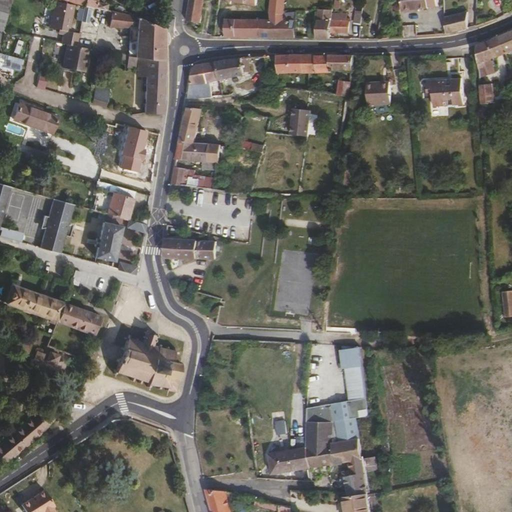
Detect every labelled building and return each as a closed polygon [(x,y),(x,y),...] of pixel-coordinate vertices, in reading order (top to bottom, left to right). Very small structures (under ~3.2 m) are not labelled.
[(0,0),(0,8),(9,11),(11,0),(0,0)] [(72,31),(77,4),(58,0),(57,0),(51,27),(61,28),(66,29),(66,33),(64,41),(66,41),(78,43),(81,32),(72,31)] [(98,2),(98,0),(72,0),(86,3),(85,5),(97,7),(107,9),(107,8),(108,4),(98,2)] [(191,0),(188,20),(201,22),(204,0),(191,0)] [(286,13),(287,0),(274,0),(272,12),(286,13)] [(438,7),(437,0),(402,0),(402,11),(405,11),(405,12),(413,12),(413,10),(420,9),(430,9),(430,8),(438,7)] [(166,57),(166,28),(141,17),(123,12),(112,9),(107,8),(107,9),(97,7),(94,22),(110,26),(138,26),(137,54),(140,55),(149,55),(166,57)] [(0,45),(1,45),(7,17),(9,11),(0,8),(0,45)] [(348,20),(349,14),(334,12),(334,10),(320,9),(318,37),(331,38),(332,31),(341,31),(350,32),(351,21),(348,20)] [(297,37),(298,16),(292,15),(292,20),(285,19),(286,13),(272,12),(272,19),(270,19),(263,19),(262,37),(297,37)] [(469,28),(469,13),(446,18),(444,36),(469,28)] [(262,37),(263,19),(259,19),(228,19),(227,36),(262,37)] [(511,49),(511,30),(500,36),(506,52),(511,49)] [(506,52),(500,36),(478,44),(480,67),(485,65),(483,61),(490,58),(506,52)] [(84,69),(88,45),(78,43),(66,41),(62,64),(84,69)] [(0,68),(19,74),(24,59),(0,51),(0,68)] [(304,72),(304,54),(265,55),(267,73),(304,72)] [(354,69),(353,55),(332,54),(331,55),(316,55),(316,54),(304,54),(304,72),(332,72),(332,69),(354,69)] [(148,73),(149,55),(140,55),(139,72),(148,73)] [(164,113),(168,57),(166,57),(149,55),(148,73),(145,111),(164,113)] [(251,70),(249,56),(242,57),(217,61),(220,78),(231,76),(245,74),(245,71),(251,70)] [(495,71),(490,58),(483,61),(485,65),(480,67),(480,76),(495,71)] [(220,78),(217,61),(196,64),(194,67),(189,96),(206,96),(212,96),(212,81),(220,78)] [(464,104),(463,78),(429,80),(429,87),(435,87),(435,92),(436,106),(464,104)] [(350,97),(352,81),(339,80),(337,95),(350,97)] [(393,103),(391,85),(382,85),(382,82),(368,82),(370,105),(393,103)] [(495,103),(494,85),(494,83),(481,85),(482,104),(495,103)] [(105,106),(108,86),(94,84),(91,101),(105,106)] [(50,146),(60,116),(20,102),(15,117),(35,124),(30,139),(50,146)] [(195,141),(203,111),(212,112),(212,109),(189,106),(184,125),(181,140),(195,141)] [(309,111),(292,109),(289,134),(306,136),(309,111)] [(148,131),(129,127),(123,155),(142,160),(144,160),(146,149),(144,149),(148,131)] [(264,153),(266,145),(241,139),(239,147),(264,153)] [(209,161),(211,143),(195,141),(181,140),(178,158),(204,161),(203,168),(218,170),(219,162),(209,161)] [(219,162),(219,144),(211,143),(209,161),(219,162)] [(142,160),(123,155),(120,168),(139,172),(142,160)] [(194,185),(195,177),(185,176),(186,167),(177,166),(174,183),(184,185),(184,184),(194,185)] [(215,188),(217,176),(203,175),(201,186),(215,188)] [(0,234),(14,186),(0,182),(0,234)] [(135,197),(137,190),(112,183),(111,190),(135,197)] [(129,219),(135,197),(111,190),(96,186),(95,193),(99,195),(95,209),(106,213),(118,216),(129,219)] [(70,228),(71,223),(76,204),(57,199),(52,216),(47,215),(46,220),(50,224),(48,228),(42,248),(63,253),(67,236),(72,237),(74,232),(70,228)] [(115,259),(123,226),(116,224),(118,216),(106,213),(97,256),(115,259)] [(146,232),(147,224),(133,220),(131,228),(146,232)] [(216,266),(217,241),(167,238),(166,247),(166,256),(208,259),(208,265),(216,266)] [(136,273),(138,266),(121,261),(119,268),(136,273)] [(74,328),(80,310),(29,291),(10,285),(3,301),(4,302),(4,303),(74,328)] [(101,338),(108,319),(80,310),(74,328),(101,338)] [(178,376),(180,365),(182,365),(182,363),(180,362),(180,361),(178,360),(178,362),(174,361),(175,353),(178,353),(179,351),(176,351),(176,348),(174,347),(173,350),(167,348),(167,346),(166,346),(165,348),(159,346),(160,344),(158,344),(158,345),(153,344),(154,340),(156,340),(156,338),(155,338),(155,336),(157,336),(157,334),(156,334),(156,333),(154,332),(154,333),(148,332),(149,330),(147,329),(146,331),(144,331),(144,333),(145,333),(145,335),(143,335),(143,337),(144,337),(144,340),(139,339),(139,338),(137,337),(136,338),(132,337),(133,334),(129,333),(128,336),(126,335),(125,338),(127,339),(124,347),(123,346),(122,349),(124,349),(121,357),(120,356),(119,358),(118,357),(117,360),(118,361),(118,362),(119,363),(117,369),(115,369),(114,371),(115,371),(115,373),(117,373),(117,372),(133,376),(132,379),(134,379),(135,377),(140,379),(139,381),(142,382),(142,380),(149,382),(148,385),(151,386),(151,383),(159,384),(159,387),(161,388),(161,385),(167,386),(167,389),(168,390),(167,398),(175,400),(179,376),(178,376)] [(357,424),(356,417),(368,414),(358,344),(342,343),(349,402),(309,407),(308,447),(323,444),(332,442),(359,437),(357,424)] [(55,364),(58,355),(49,352),(46,361),(55,364)] [(46,429),(59,415),(45,403),(34,415),(13,433),(33,440),(46,429)] [(287,432),(285,420),(274,422),(276,434),(287,432)] [(376,454),(372,421),(357,424),(359,437),(360,437),(363,456),(376,454)] [(0,456),(9,461),(33,440),(13,433),(0,444),(0,456)] [(363,456),(360,437),(359,437),(332,442),(333,449),(336,463),(349,461),(363,458),(363,456)] [(333,449),(332,442),(323,444),(325,451),(333,449)] [(336,463),(333,449),(325,451),(323,444),(308,447),(311,467),(336,463)] [(311,467),(308,447),(270,454),(273,473),(311,467)] [(378,466),(376,454),(363,456),(363,458),(365,468),(378,466)] [(368,492),(365,468),(363,458),(349,461),(351,470),(345,472),(349,491),(349,496),(368,492)] [(232,511),(230,505),(226,490),(207,488),(213,511),(232,511)] [(46,490),(22,505),(26,511),(57,511),(54,507),(56,506),(46,490)] [(371,511),(368,492),(349,496),(344,497),(346,511),(371,511)] [(277,503),(268,501),(241,493),(241,500),(255,502),(254,504),(272,508),(273,506),(276,507),(277,503)] [(292,511),(291,506),(280,503),(279,511),(292,511)]
